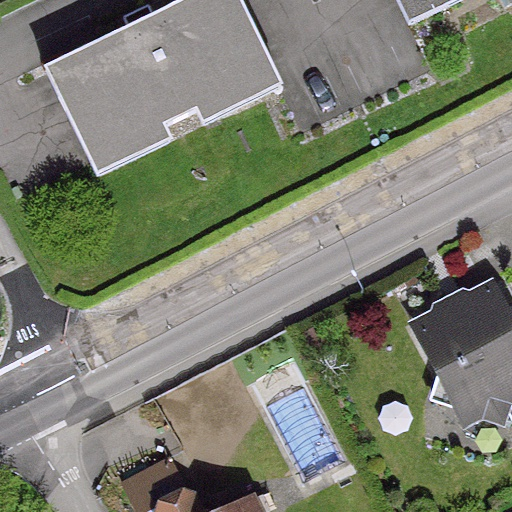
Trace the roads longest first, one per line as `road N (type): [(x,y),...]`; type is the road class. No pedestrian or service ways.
road 1 (tertiary): [(62,381),(511,148)]
road 2 (residential): [(0,258),(62,381)]
road 3 (residential): [(6,410),(72,511)]
